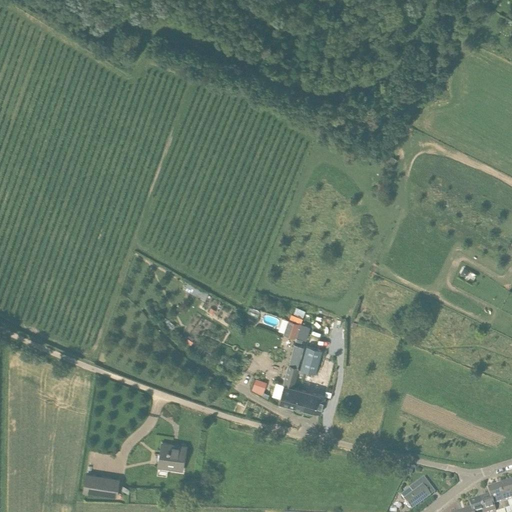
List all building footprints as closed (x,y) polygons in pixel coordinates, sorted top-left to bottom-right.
[(295,339),(300,324),(288,320),(283,335),(295,339)] [(279,402),(295,406),(300,390),(293,388),(297,370),(306,340),(303,339),(301,346),(295,344),(279,402)] [(312,342),(306,340),(297,370),(318,377),(326,350),(311,345),(312,342)] [(261,395),(263,392),(265,387),(254,383),(252,389),(261,395)] [(300,390),(295,406),(321,413),(325,397),(300,390)] [(174,444),(162,443),(158,467),(182,471),(185,451),(173,449),(174,444)] [(119,479),(86,474),(83,492),(117,497),(119,479)] [(413,493),(405,500),(412,510),(431,497),(424,489),(429,485),(424,478),(410,489),(413,493)] [(511,493),(509,484),(501,487),(500,485),(500,487),(499,487),(506,510),(511,507),(511,493)] [(488,491),(490,497),(493,507),(494,507),(495,511),(498,511),(506,510),(499,487),(497,488),(497,486),(496,486),(497,488),(488,491)] [(482,500),(480,500),(483,511),(495,511),(494,507),(493,507),(490,497),(482,500),(482,498),(481,499),(482,500)] [(469,504),(471,511),(472,511),(483,511),(480,500),(479,501),(478,499),(478,500),(478,501),(469,504)]
